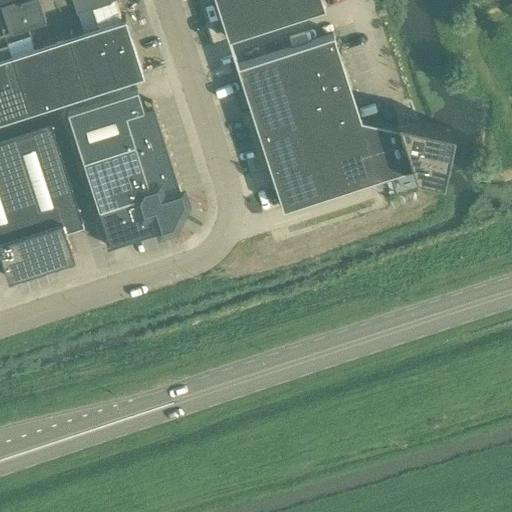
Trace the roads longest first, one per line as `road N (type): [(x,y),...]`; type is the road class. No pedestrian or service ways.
road 1 (unclassified): [(0,330),(181,273),(223,243),(228,191),(164,0)]
road 2 (primary): [(200,394),(511,295)]
road 3 (primary): [(0,470),(167,414),(200,394)]
road 4 (primary): [(200,394),(163,397),(0,452)]
